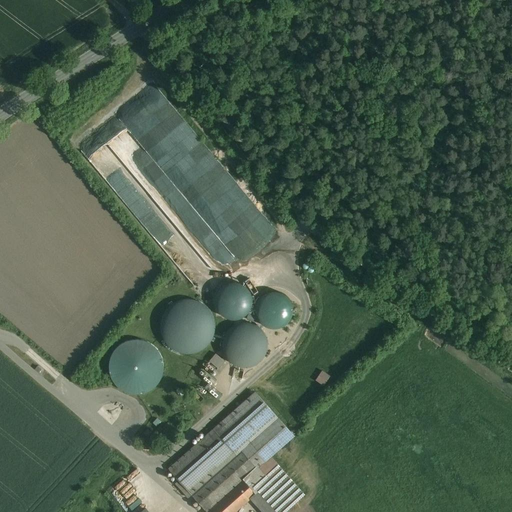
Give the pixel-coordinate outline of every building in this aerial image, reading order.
[(140,101),(117,109),(182,192),(188,189),(192,200),(238,258),(254,252),(259,248),(258,245),(253,238),(257,235),(254,228),(247,230),(242,223),(250,216),(241,220),(238,216),(243,214),(240,210),(245,209),(250,205),(207,150),(207,152),(174,110),(153,118),(140,101)] [(146,156),(150,152),(133,132),(129,135),(146,156)] [(225,284),(219,290),(216,297),(216,305),(221,312),(227,317),(235,318),(243,315),(249,310),(252,302),(251,294),(247,288),(240,283),(232,282),(225,284)] [(265,294),(260,300),(257,307),(257,315),(261,322),(268,326),(276,328),(284,325),(290,320),(292,312),(292,304),(288,297),(281,293),(273,292),(265,294)] [(164,315),(162,322),(162,329),(164,337),(168,343),(173,348),(180,351),(187,353),(195,352),(202,349),(208,344),(212,338),(214,331),(214,323),(212,316),(209,309),(203,304),(196,301),(189,300),(181,301),(174,304),(168,308),(164,315)] [(234,325),(229,330),(225,336),(223,343),(224,351),(227,357),(232,362),(238,366),(246,367),(253,365),(259,362),(264,356),(267,350),(267,342),(265,335),(261,329),(255,325),(248,323),(241,323),(234,325)] [(112,355),(110,362),(110,370),(112,377),(116,384),(121,389),(128,392),(136,393),(143,392),(150,389),(156,385),(160,378),(162,371),(163,364),(161,356),(157,350),(151,345),(144,341),(137,340),(129,341),(122,344),(117,349),(112,355)] [(225,361),(216,353),(210,361),(219,369),(225,361)] [(318,364),(319,369),(331,365),(330,360),(318,364)] [(217,371),(208,363),(204,367),(213,375),(217,371)] [(319,380),(328,386),(334,375),(325,369),(319,380)] [(257,467),(270,456),(293,435),(255,392),(214,428),(237,454),(242,450),(257,467)] [(214,428),(168,469),(179,480),(192,495),(237,454),(214,428)] [(237,454),(192,495),(206,511),(243,479),(244,479),(257,467),(242,450),(237,454)] [(286,511),(305,494),(270,456),(257,467),(244,479),(256,493),(251,498),(263,511),(286,511)] [(243,479),(206,511),(234,511),(251,498),(256,493),(244,479),(243,479)] [(188,498),(192,495),(179,480),(175,483),(188,498)]
